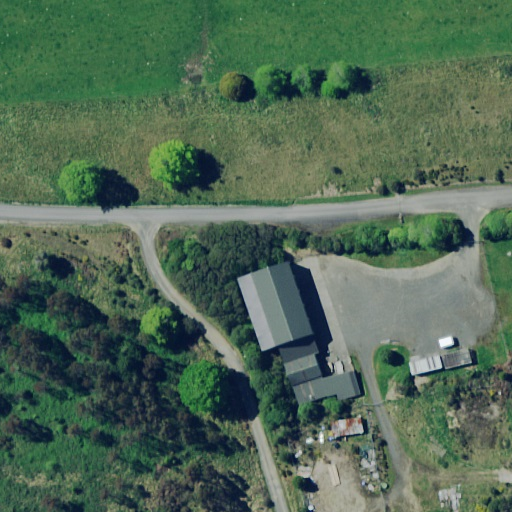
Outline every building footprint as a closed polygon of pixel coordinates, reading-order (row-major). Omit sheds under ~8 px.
[(424,262),(420,246),(409,249),(413,265),(424,262)] [(309,332),(285,258),(247,270),(271,344),(309,332)] [(308,334),(274,345),(279,363),(311,352),(314,351),(308,334)] [(473,364),(469,348),(412,361),(414,374),(444,368),(445,370),(473,364)] [(311,352),(279,363),(287,387),(319,376),(311,352)] [(319,376),(287,387),(294,407),(354,387),(348,367),(319,376)]
